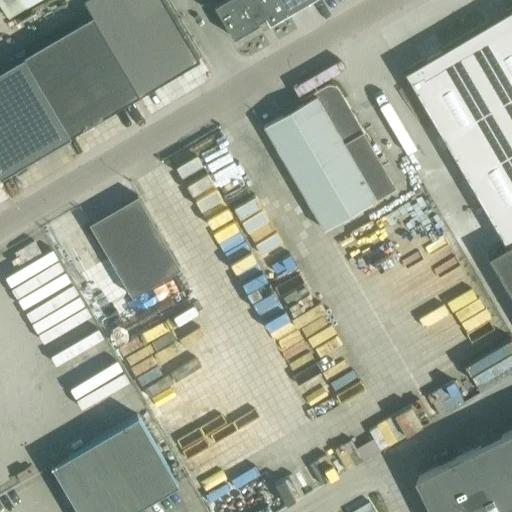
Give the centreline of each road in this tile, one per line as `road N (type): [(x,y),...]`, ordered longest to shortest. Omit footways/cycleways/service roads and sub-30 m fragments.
road 1 (unclassified): [(0,226),(384,0)]
road 2 (unknown): [(223,94),(370,340)]
